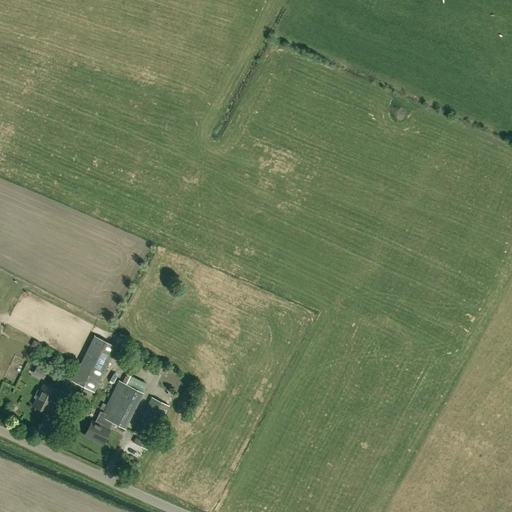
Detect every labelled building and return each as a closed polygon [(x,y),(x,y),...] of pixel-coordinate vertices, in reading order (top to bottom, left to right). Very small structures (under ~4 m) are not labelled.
[(96,336),(72,381),(93,392),(117,348),(96,336)] [(119,382),(102,413),(99,412),(94,423),(91,421),(85,436),(103,444),(113,423),(126,429),(143,393),(147,385),(130,377),(125,385),(119,382)] [(110,393),(111,382),(101,382),(101,393),(110,393)] [(46,413),(57,392),(43,385),(32,406),(46,413)] [(173,405),(177,395),(158,388),(154,398),(173,405)] [(65,394),(57,407),(66,412),(74,399),(65,394)] [(133,443),(147,450),(168,406),(151,397),(133,433),(137,435),(133,443)]
